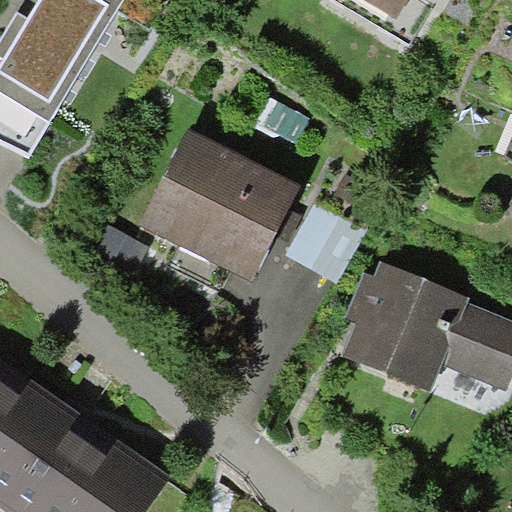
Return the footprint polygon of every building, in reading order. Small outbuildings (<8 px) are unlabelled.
[(0,61),(5,64),(0,73),(0,148),(28,163),(124,0),(43,0),(29,24),(15,16),(0,41),(0,61)] [(409,0),(360,0),(396,21),(409,0)] [(303,191),(190,131),(139,229),(251,287),(272,247),(281,252),(300,218),(291,213),(303,191)] [(364,234),(318,209),(290,259),(336,284),(364,234)] [(511,376),(511,323),(383,265),(374,283),(369,280),(351,321),(361,326),(348,355),(428,391),(441,361),(506,390),(511,376)] [(0,511),(150,511),(181,467),(0,343),(0,511)]
